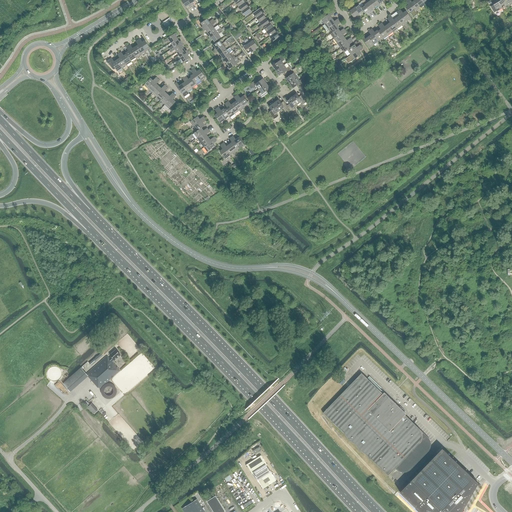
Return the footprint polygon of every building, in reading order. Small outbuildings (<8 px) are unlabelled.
[(363,0),(362,1),(371,12),(373,11),(372,9),(374,7),(369,1),(367,3),(364,0),(363,0)] [(415,11),(407,0),(406,0),(405,1),(408,5),(405,7),(413,18),(417,14),(415,11)] [(407,0),(415,11),(420,8),(414,0),(412,2),(410,0),(407,0)] [(496,11),(502,8),(496,0),(493,0),(495,2),(492,4),(493,5),(490,7),(494,13),(496,11)] [(496,0),(502,8),(507,5),(503,0),(496,0)] [(363,6),(361,8),(360,8),(363,11),(365,14),(368,12),(369,14),(371,12),(362,1),(360,2),(363,6)] [(242,12),(249,6),(248,4),(247,5),(245,2),(238,7),(242,12)] [(353,3),(351,4),(359,16),(361,14),(360,13),(363,11),(360,8),(361,8),(358,4),(355,7),(353,3)] [(352,9),(349,12),(353,18),(356,16),(357,17),(359,16),(351,4),(349,6),(352,9)] [(249,6),(242,12),(245,16),(252,12),(250,9),(251,8),(249,6)] [(259,9),(252,13),(256,18),(264,13),(262,11),(261,12),(259,9)] [(398,11),(406,22),(411,19),(405,11),(403,13),(400,9),(398,11)] [(324,24),(332,19),(330,16),(334,14),(332,11),(321,20),(324,24)] [(396,18),(402,25),(406,22),(398,11),(396,12),(399,16),(396,18)] [(259,23),(266,18),(264,15),(265,14),(264,13),(256,18),(259,23)] [(389,18),(397,29),(402,25),(396,18),(393,20),(391,16),(389,18)] [(263,27),(271,22),(269,20),(268,21),(266,18),(259,23),(261,25),(258,27),(260,29),(263,27)] [(387,25),(392,32),(397,29),(389,18),(387,19),(389,23),(387,25)] [(202,29),(214,21),(213,19),(209,22),(207,19),(200,23),(202,26),(201,27),(202,29)] [(332,19),(324,24),(328,29),(339,21),(337,19),(334,21),(332,19)] [(214,21),(202,29),(204,31),(205,30),(207,33),(214,28),(212,25),(215,23),(214,21)] [(328,29),(331,33),(331,34),(338,29),(339,28),(337,25),(340,23),(339,21),(328,29)] [(266,32),(273,27),(271,25),(272,24),(271,22),(263,27),(266,32)] [(382,23),(380,24),(388,36),(392,32),(387,25),(384,27),(382,23)] [(388,36),(380,24),(378,26),(380,29),(378,31),(382,38),(383,39),(388,36)] [(266,32),(269,37),(277,31),(276,29),(275,30),(273,27),(266,32)] [(208,36),(209,38),(221,30),(219,28),(216,31),(214,28),(207,33),(209,35),(208,36)] [(330,34),(334,39),(345,31),(343,29),(340,31),(338,29),(331,34),(331,33),(330,34)] [(372,29),(370,30),(378,41),(382,38),(378,31),(377,30),(374,32),(372,29)] [(221,30),(209,38),(211,40),(212,39),(214,42),(221,38),(218,35),(222,32),(221,30)] [(370,30),(368,32),(370,35),(368,37),(373,45),(378,41),(370,30)] [(277,31),(269,37),(273,41),(279,37),(277,34),(279,33),(277,31)] [(337,43),(344,38),(342,35),(346,33),(345,31),(334,39),(337,43)] [(169,40),(170,43),(177,39),(176,36),(177,35),(176,33),(163,40),(165,43),(169,40)] [(373,45),(368,37),(365,39),(362,35),(360,37),(369,48),(373,45)] [(340,48),(351,40),(350,38),(346,40),(344,38),(337,43),(340,48)] [(137,40),(145,52),(150,48),(145,40),(142,42),(140,39),(137,40)] [(182,43),(180,41),(179,41),(177,39),(170,43),(172,46),(169,48),(170,50),(182,43)] [(245,40),(254,52),(256,50),(255,49),(257,47),(253,40),(250,42),(247,39),(245,40)] [(138,45),(135,47),(140,55),(145,52),(137,40),(135,41),(138,45)] [(243,47),(248,54),(251,52),(252,53),(254,52),(245,40),(243,41),(246,45),(243,47)] [(351,47),(349,44),(353,42),(351,40),(340,48),(344,53),(344,52),(347,51),(347,50),(351,47)] [(215,51),(227,43),(225,41),(222,44),(219,41),(213,45),(215,48),(214,49),(215,51)] [(175,50),(177,53),(183,48),(182,46),(183,45),(182,43),(170,50),(171,52),(175,50)] [(218,52),(220,55),(226,50),(224,47),(228,45),(227,43),(215,51),(217,53),(218,52)] [(135,58),(140,55),(135,47),(132,48),(130,45),(128,46),(135,58)] [(349,54),(350,55),(361,47),(360,45),(356,47),(354,45),(351,47),(347,50),(347,51),(344,52),(347,56),(349,54)] [(125,53),(126,54),(131,61),(135,58),(128,46),(126,47),(128,51),(125,53)] [(353,60),(361,54),(359,51),(363,49),(361,47),(350,55),(353,60)] [(188,52),(187,50),(185,51),(183,48),(177,53),(178,56),(175,58),(176,60),(188,52)] [(222,60),(233,52),(232,50),(228,53),(226,50),(220,55),(222,57),(220,58),(222,60)] [(131,62),(131,61),(126,54),(123,56),(121,52),(119,53),(126,65),(131,62)] [(189,54),(188,52),(176,60),(177,62),(181,59),(183,62),(190,58),(188,55),(189,54)] [(233,52),(222,60),(223,62),(225,61),(227,64),(233,59),(231,56),(235,54),(233,52)] [(119,58),(116,60),(122,68),(126,65),(119,53),(117,54),(119,58)] [(272,66),(276,71),(284,65),(281,62),(284,60),(281,56),(275,60),(277,63),(272,66)] [(117,71),(122,68),(116,60),(114,62),(111,58),(106,61),(112,70),(113,70),(114,70),(115,69),(117,71)] [(233,59),(227,64),(228,67),(227,68),(229,70),(240,61),(239,59),(235,62),(233,59)] [(289,73),(292,70),(288,66),(286,68),(284,65),(276,71),(279,76),(284,72),(286,75),(289,73)] [(286,79),(289,83),(297,78),(295,74),(297,73),(296,70),(298,69),(296,67),(292,70),(289,73),(290,75),(286,79)] [(205,77),(199,69),(197,71),(194,68),(192,69),(200,81),(205,77)] [(190,76),(191,77),(196,84),(200,81),(192,69),(190,71),(193,74),(190,76)] [(184,77),(192,88),(197,85),(196,84),(191,77),(188,79),(186,76),(184,77)] [(150,78),(144,85),(148,89),(157,79),(156,77),(153,81),(150,78)] [(184,82),(182,84),(187,92),(192,88),(184,77),(182,79),(184,82)] [(297,78),(289,83),(293,88),(297,85),(299,87),(305,83),(302,79),(299,81),(297,78)] [(157,79),(148,89),(152,93),(159,86),(156,84),(159,81),(157,79)] [(256,86),(258,89),(266,84),(263,79),(258,82),(256,80),(250,84),(253,88),(256,86)] [(174,84),(181,93),(184,97),(189,94),(187,92),(182,84),(179,86),(176,82),(174,84)] [(266,84),(258,89),(261,92),(258,94),(261,99),(267,94),(265,92),(270,88),(266,84)] [(159,86),(152,93),(156,97),(166,87),(164,85),(161,88),(159,86)] [(166,87),(156,97),(160,101),(167,94),(164,92),(168,88),(166,87)] [(160,101),(165,105),(174,95),(172,93),(169,96),(167,94),(160,101)] [(237,94),(235,96),(244,107),(248,104),(243,96),(240,98),(237,94)] [(296,94),(291,97),(297,105),(300,103),(302,105),(306,102),(302,96),(299,98),(296,94)] [(173,100),(176,97),(176,96),(174,95),(165,105),(169,109),(175,102),(173,100)] [(235,96),(233,97),(236,101),(233,103),(239,111),(244,107),(235,96)] [(287,107),(288,108),(291,113),(296,110),(294,107),(297,105),(291,97),(286,101),(290,105),(287,107)] [(273,103),(279,111),(282,109),(284,111),(288,108),(287,107),(284,103),(282,104),(278,100),(273,103)] [(239,111),(233,103),(231,105),(228,101),(226,103),(234,114),(239,111)] [(226,103),(224,104),(227,108),(224,109),(224,110),(229,116),(229,117),(234,114),(226,103)] [(279,111),(273,103),(269,107),(272,111),(270,113),(274,119),(278,116),(276,113),(279,111)] [(224,110),(224,109),(224,108),(221,111),(218,107),(216,108),(224,120),(229,116),(224,110)] [(220,123),(224,120),(216,108),(214,110),(217,113),(214,115),(220,123)] [(190,122),(193,127),(204,119),(203,117),(199,119),(197,116),(190,122)] [(201,128),(204,126),(202,123),(206,121),(204,119),(193,127),(196,131),(197,131),(201,128)] [(197,131),(196,131),(194,133),(197,138),(208,130),(207,128),(203,131),(201,128),(197,131)] [(208,130),(197,138),(200,143),(208,137),(206,135),(210,132),(208,130)] [(233,136),(231,137),(239,149),(246,143),(241,136),(235,139),(233,136)] [(200,143),(204,147),(215,139),(213,137),(210,140),(208,137),(200,143)] [(234,152),(239,149),(231,137),(229,139),(231,142),(229,144),(234,152)] [(215,139),(204,147),(207,152),(215,147),(213,144),(216,141),(215,139)] [(224,143),(222,144),(230,155),(234,152),(229,144),(226,146),(224,143)] [(225,159),(230,155),(222,144),(220,145),(222,149),(220,151),(225,159)] [(71,392),(88,377),(98,388),(98,387),(99,389),(109,380),(120,371),(112,362),(120,355),(115,349),(109,355),(111,357),(109,358),(107,356),(106,357),(106,356),(86,374),(81,368),(63,384),(71,392)] [(349,386),(323,413),(344,434),(345,435),(346,436),(346,437),(347,438),(347,439),(348,439),(348,440),(349,441),(350,441),(351,442),(353,443),(354,443),(354,444),(355,444),(355,445),(356,445),(356,446),(357,447),(358,448),(358,449),(359,450),(360,451),(361,452),(362,452),(363,453),(364,454),(365,454),(366,455),(367,456),(368,457),(368,458),(369,459),(369,458),(370,458),(388,476),(395,469),(397,471),(398,471),(398,472),(400,472),(401,473),(402,473),(403,473),(404,473),(405,473),(406,472),(407,472),(408,472),(409,471),(410,470),(411,469),(428,451),(429,451),(429,450),(430,449),(430,448),(430,447),(431,446),(431,445),(431,444),(431,443),(430,442),(430,441),(430,440),(429,439),(429,438),(428,438),(419,429),(361,373),(349,386)] [(112,399),(116,393),(114,391),(112,394),(109,392),(106,396),(112,399)] [(98,410),(92,403),(87,407),(93,414),(98,410)] [(252,451),(253,452),(255,455),(261,450),(259,447),(252,451)] [(442,448),(434,456),(400,492),(420,511),(461,511),(475,488),(478,483),(454,460),(442,448)] [(256,481),(257,480),(263,489),(276,481),(270,471),(271,471),(267,465),(261,455),(246,465),(252,474),(251,475),(254,479),(255,478),(256,481)] [(223,511),(225,511),(215,496),(207,501),(213,511),(223,511)] [(204,511),(196,499),(182,509),(183,511),(204,511)]
